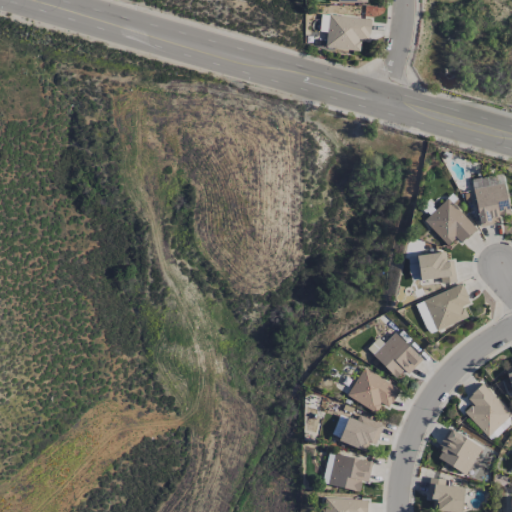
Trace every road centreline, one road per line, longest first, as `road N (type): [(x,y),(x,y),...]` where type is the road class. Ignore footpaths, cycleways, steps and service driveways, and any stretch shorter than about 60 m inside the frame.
road 1 (tertiary): [(24,0),(511,142)]
road 2 (residential): [(398,511),(404,458),(442,382),(511,328)]
